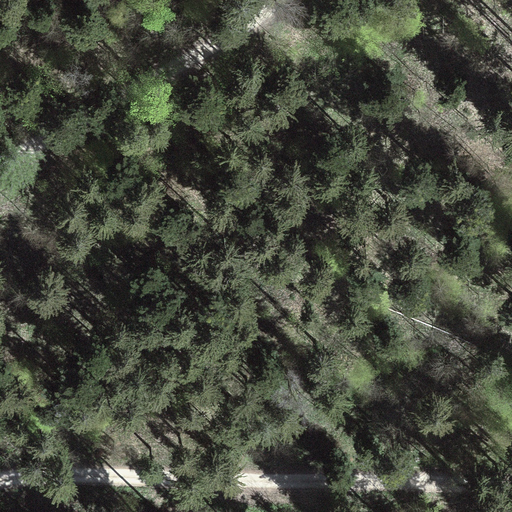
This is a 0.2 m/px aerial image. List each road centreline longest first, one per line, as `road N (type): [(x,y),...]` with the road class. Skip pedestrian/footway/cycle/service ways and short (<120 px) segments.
road 1 (unclassified): [(0,476),(253,478),(511,500)]
road 2 (unclassified): [(289,0),(0,167)]
road 3 (track): [(511,348),(438,377),(253,478)]
